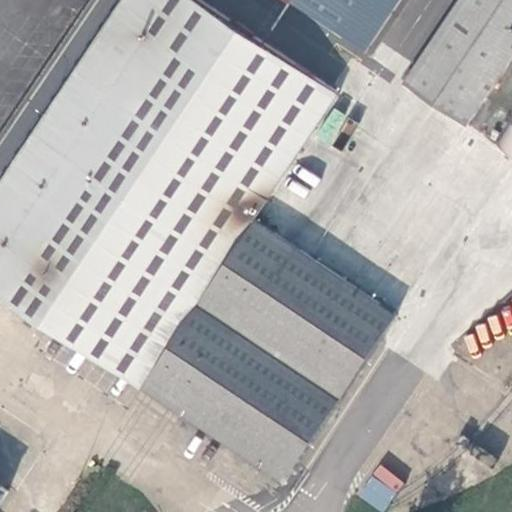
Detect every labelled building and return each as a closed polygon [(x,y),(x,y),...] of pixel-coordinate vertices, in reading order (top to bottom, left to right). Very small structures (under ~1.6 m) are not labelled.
[(126,0),(56,104),(0,187),(0,289),(285,480),(397,313),(255,219),(338,94),(197,0),(126,0)] [(55,0),(72,11),(80,0),(55,0)] [(283,0),(365,54),(400,0),(283,0)] [(511,0),(462,0),(405,84),(467,126),(511,58),(511,0)] [(511,116),(494,144),(511,156),(511,116)] [(380,511),(382,511),(403,482),(378,464),(357,495),(380,511)]
